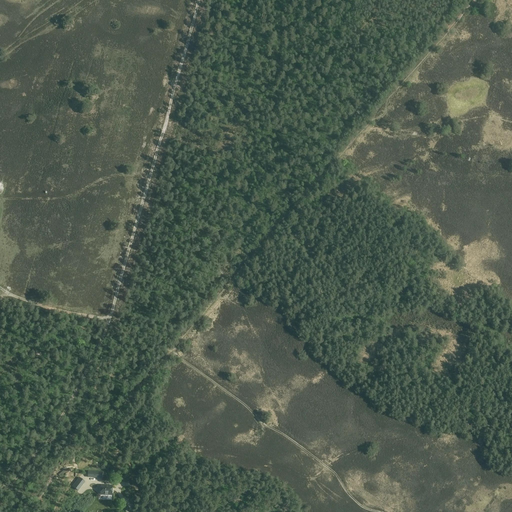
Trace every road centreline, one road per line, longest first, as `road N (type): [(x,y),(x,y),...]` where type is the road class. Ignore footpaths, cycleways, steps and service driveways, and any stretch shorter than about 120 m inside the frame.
road 1 (track): [(106,319),(198,0)]
road 2 (track): [(7,487),(78,383),(106,319)]
